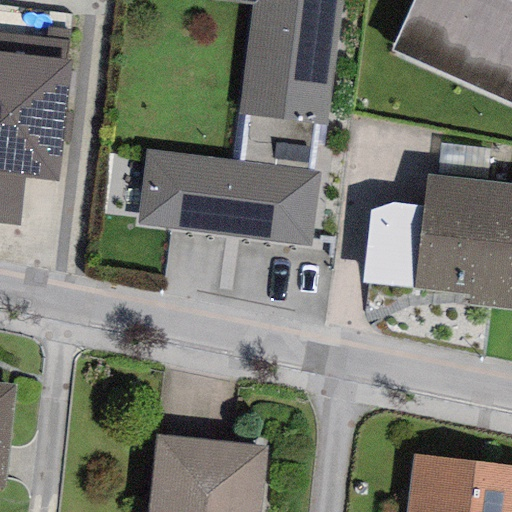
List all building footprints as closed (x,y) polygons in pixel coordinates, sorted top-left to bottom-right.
[(241,163),(146,151),(136,227),(310,248),(319,173),(314,173),(319,127),(328,128),(344,0),(199,0),(252,7),(239,116),(247,117),(241,163)] [(511,104),(511,1),(509,0),(413,0),(391,50),(511,104)] [(55,182),(70,63),(65,62),(67,41),(0,34),(0,174),(23,178),(55,182)] [(438,177),(486,182),(489,151),(441,146),(438,177)] [(0,225),(19,227),(23,178),(0,174),(0,225)] [(511,184),(486,182),(438,177),(427,175),(423,207),(413,289),(468,295),(467,305),(511,310),(511,184)] [(362,285),(413,289),(423,207),(391,203),(370,212),(362,285)] [(15,384),(0,382),(0,486),(4,487),(15,384)] [(259,511),(267,447),(155,435),(146,511),(259,511)] [(511,511),(511,467),(413,455),(405,511),(511,511)]
